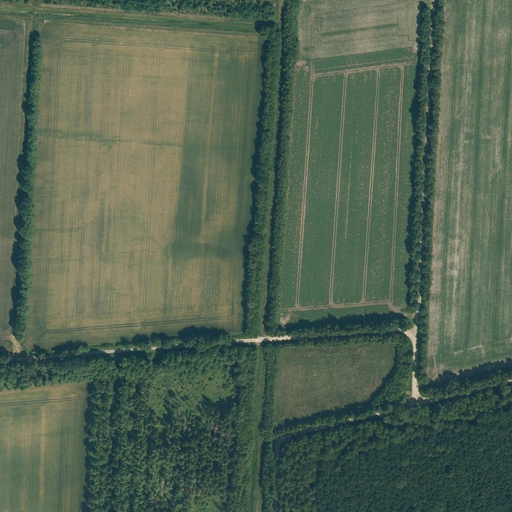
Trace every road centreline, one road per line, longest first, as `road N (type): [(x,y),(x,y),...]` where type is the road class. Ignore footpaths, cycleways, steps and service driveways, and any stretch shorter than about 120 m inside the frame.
road 1 (track): [(433,0),(416,328)]
road 2 (track): [(282,21),(259,339)]
road 3 (track): [(0,2),(282,21)]
road 4 (unclassified): [(0,360),(259,339)]
road 5 (track): [(259,339),(416,328),(413,402)]
road 6 (unclassified): [(413,402),(282,437),(274,444),(275,511)]
road 7 (track): [(259,339),(254,511)]
